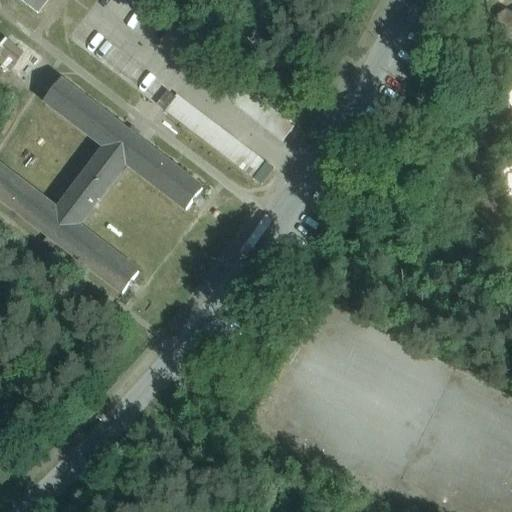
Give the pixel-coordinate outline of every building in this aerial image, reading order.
[(18,0),(38,14),(48,0),(18,0)] [(511,14),(506,12),(498,17),(499,27),(507,31),(507,40),(511,42),(511,14)] [(295,127),(205,59),(193,75),(282,143),(295,127)] [(511,71),(494,84),(496,121),(511,128),(511,157),(499,166),(501,203),(511,208),(511,243),(504,249),(506,286),(511,289),(511,71)] [(58,211),(0,167),(0,201),(39,231),(39,232),(64,252),(65,251),(123,295),(139,274),(79,228),(126,166),(187,212),(203,191),(145,146),(145,145),(120,126),(119,127),(61,82),(45,103),(105,150),(58,211)] [(266,164),(177,95),(165,112),(254,180),(266,164)] [(46,267),(31,256),(25,264),(40,275),(46,267)]
